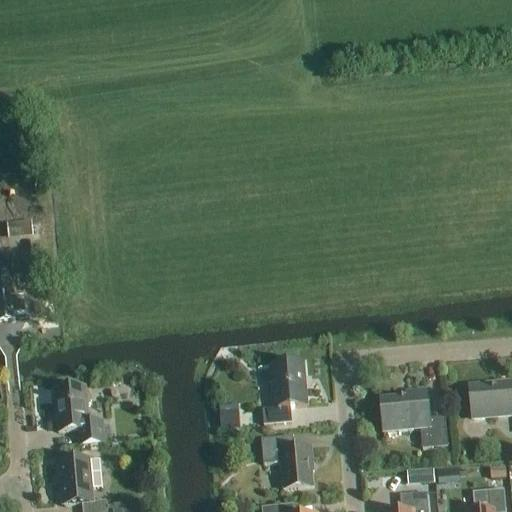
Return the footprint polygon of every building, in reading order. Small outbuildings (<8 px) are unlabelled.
[(32,224),(7,226),(9,241),(34,238),(32,224)] [(0,323),(14,322),(13,316),(24,315),(23,298),(17,298),(15,277),(8,278),(7,260),(0,260),(0,323)] [(262,412),(263,428),(291,425),(290,410),(307,408),(303,364),(269,367),(273,411),(262,412)] [(511,384),(469,388),(472,421),(511,417),(511,384)] [(84,390),(54,392),(58,435),(78,433),(80,448),(104,445),(102,424),(88,425),(86,409),(88,409),(90,407),(91,404),(91,400),(89,397),(87,396),(85,396),(84,390)] [(426,392),(405,394),(405,400),(380,402),(383,435),(420,431),(422,451),(447,449),(445,419),(429,421),(426,392)] [(221,431),(240,430),(239,413),(220,414),(221,431)] [(312,464),(311,450),(294,451),(292,439),(261,442),(263,467),(281,466),(283,492),(313,490),(310,464),(312,464)] [(248,473),(247,456),(232,457),(233,474),(248,473)] [(87,461),(60,464),(62,485),(63,495),(64,508),(81,506),(81,511),(106,511),(106,503),(91,505),(90,492),(102,491),(100,462),(87,463),(87,461)] [(491,483),(507,482),(506,469),(490,470),(491,483)] [(434,472),(407,474),(408,489),(435,486),(434,472)] [(473,511),(505,511),(503,492),(472,495),(473,511)] [(427,511),(426,495),(399,498),(400,511),(427,511)]
